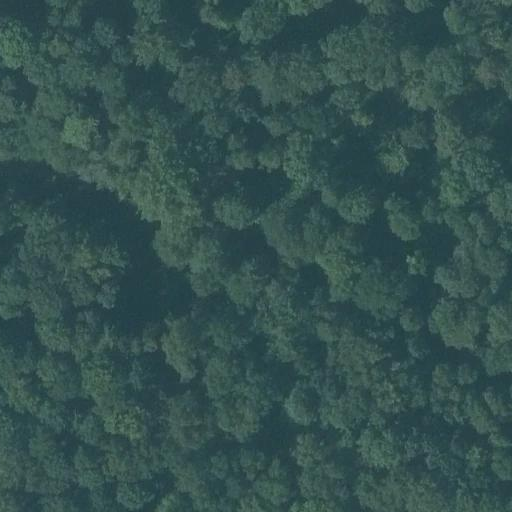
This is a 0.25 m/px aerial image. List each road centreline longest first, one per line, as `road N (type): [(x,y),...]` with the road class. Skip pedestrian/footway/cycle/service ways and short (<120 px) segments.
road 1 (track): [(0,170),(32,170),(193,209),(511,367)]
road 2 (track): [(192,0),(149,511)]
